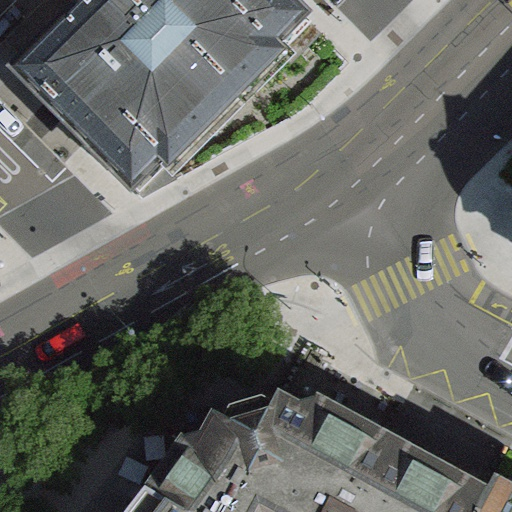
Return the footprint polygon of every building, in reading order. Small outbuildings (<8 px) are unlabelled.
[(286,0),(92,0),(20,72),(134,189),(162,162),(170,169),(286,55),(278,47),(305,19),(298,12),(286,0)] [(278,47),(286,55),(294,61),(319,36),(305,19),(278,47)] [(180,180),(170,169),(162,162),(134,189),(145,199),(180,180)] [(478,511),(490,491),(322,399),(301,407),(280,395),(215,414),(204,434),(184,439),(146,490),(180,511),(478,511)] [(180,511),(146,490),(129,511),(180,511)] [(511,511),(511,502),(490,491),(478,511),(511,511)]
